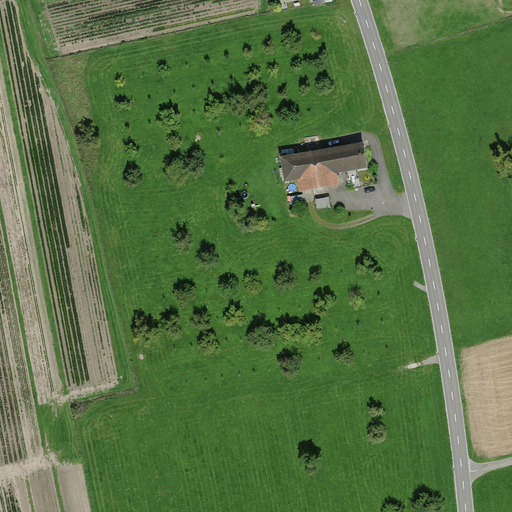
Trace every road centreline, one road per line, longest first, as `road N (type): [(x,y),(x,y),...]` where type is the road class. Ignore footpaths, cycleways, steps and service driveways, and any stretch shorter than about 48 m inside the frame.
road 1 (tertiary): [(359,0),(436,297),(465,511)]
road 2 (track): [(304,148),(371,136),(383,189),(396,205)]
road 3 (track): [(311,197),(319,219),(342,229),(415,201)]
